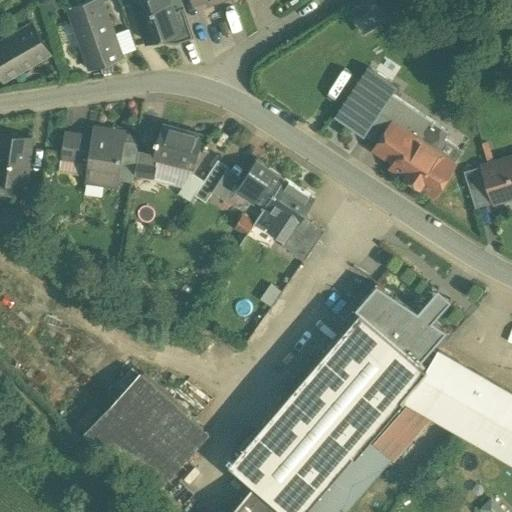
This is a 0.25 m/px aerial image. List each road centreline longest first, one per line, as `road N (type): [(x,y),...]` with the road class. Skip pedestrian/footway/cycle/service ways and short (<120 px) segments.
road 1 (residential): [(511,273),(217,91)]
road 2 (residential): [(217,91),(160,80),(0,100)]
road 3 (track): [(149,511),(0,373)]
road 4 (residential): [(217,91),(236,56),(327,0)]
